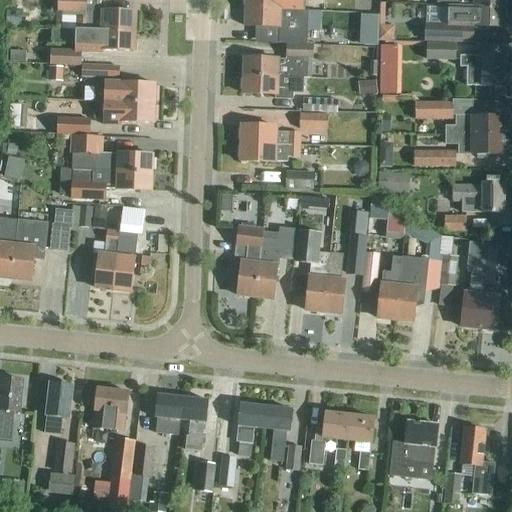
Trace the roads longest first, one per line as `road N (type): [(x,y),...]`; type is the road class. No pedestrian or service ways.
road 1 (residential): [(190,354),(200,0)]
road 2 (residential): [(511,386),(190,354)]
road 3 (residential): [(190,354),(0,335)]
